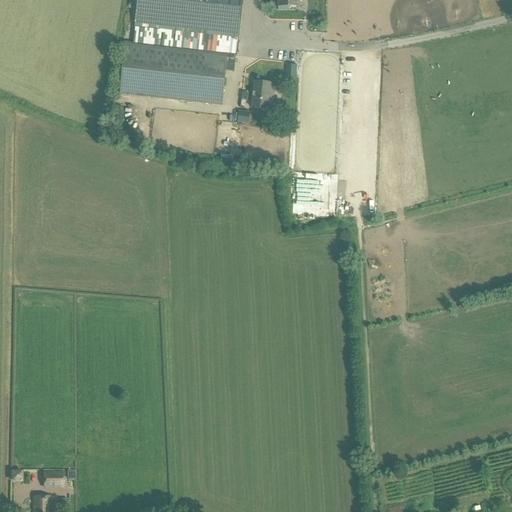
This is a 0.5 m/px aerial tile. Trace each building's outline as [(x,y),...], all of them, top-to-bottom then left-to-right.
[(225,3),(199,0),(130,0),(120,98),(221,110),(227,54),(220,53),(225,3)] [(297,80),(297,65),(287,64),(286,80),(297,80)] [(252,109),(273,111),(274,99),(271,99),(273,84),(255,82),(252,109)] [(22,471),(11,471),(10,482),(22,482),(22,471)] [(63,487),(62,472),(44,473),(44,488),(63,487)] [(50,511),(50,498),(33,498),(33,511),(50,511)]
